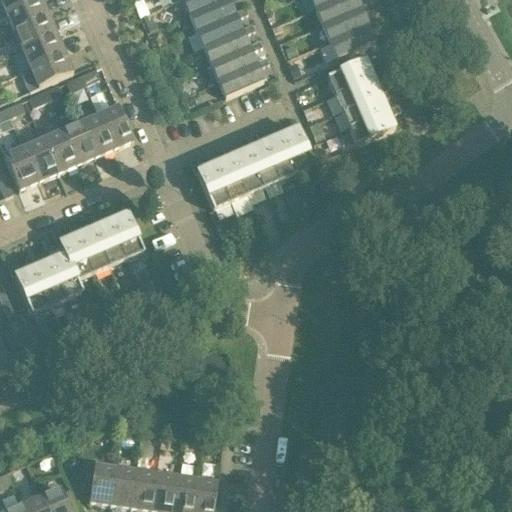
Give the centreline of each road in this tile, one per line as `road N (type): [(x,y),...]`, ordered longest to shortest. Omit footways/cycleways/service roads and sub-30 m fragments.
road 1 (residential): [(284,319),(291,271),(303,252),(414,194),(511,125)]
road 2 (residential): [(284,319),(226,313),(161,167)]
road 3 (residential): [(259,511),(284,319)]
road 4 (unclassified): [(161,167),(87,0)]
road 5 (unclassified): [(0,240),(161,167)]
road 6 (unclassified): [(161,167),(298,109)]
road 7 (residential): [(374,152),(505,88)]
